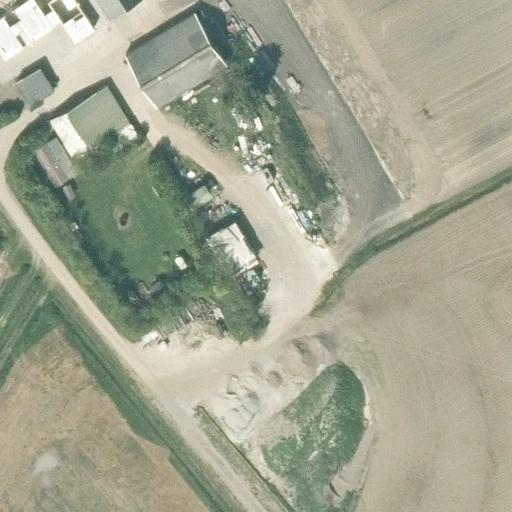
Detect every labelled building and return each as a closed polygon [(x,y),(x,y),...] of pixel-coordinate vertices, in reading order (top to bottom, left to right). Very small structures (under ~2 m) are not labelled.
[(31,0),(22,0),(0,15),(0,56),(3,60),(50,27),(50,26),(57,21),(72,43),(92,29),(72,0),(46,0),(44,2),(48,9),(41,14),(31,0)] [(97,0),(110,19),(138,0),(97,0)] [(191,16),(126,56),(157,106),(221,66),(191,16)] [(107,84),(50,118),(74,156),(130,122),(107,84)] [(57,135),(47,141),(56,154),(65,149),(57,135)] [(47,141),(34,149),(56,184),(69,176),(56,154),(47,141)]
